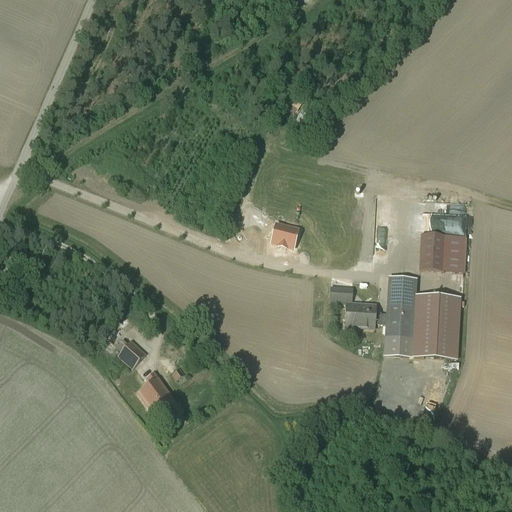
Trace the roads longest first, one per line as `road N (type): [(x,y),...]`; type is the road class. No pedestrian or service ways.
road 1 (unclassified): [(0,212),(93,0)]
road 2 (track): [(0,224),(76,255),(148,317)]
